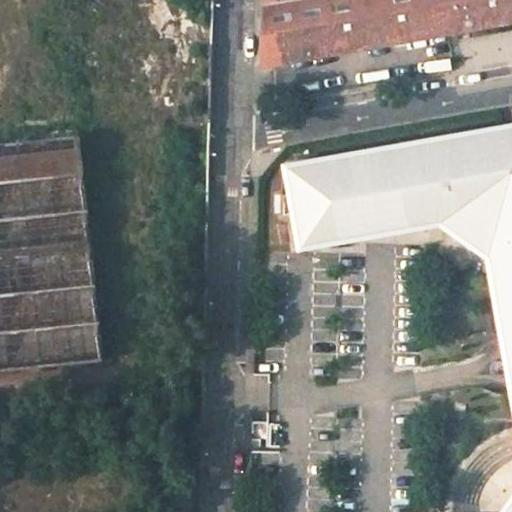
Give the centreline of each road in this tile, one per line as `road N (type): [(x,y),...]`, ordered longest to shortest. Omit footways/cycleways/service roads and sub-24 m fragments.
road 1 (residential): [(511,90),(228,138),(219,511)]
road 2 (unknown): [(233,0),(228,138)]
